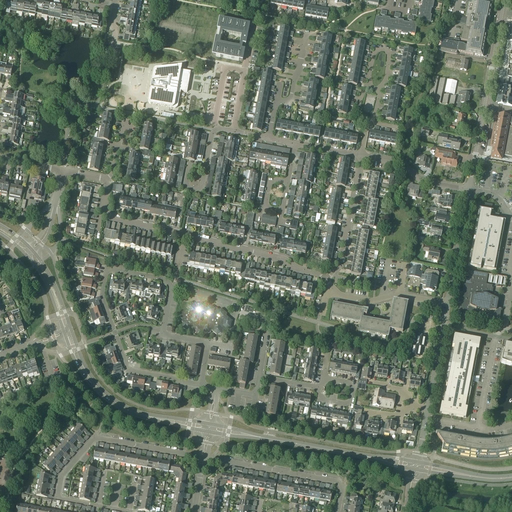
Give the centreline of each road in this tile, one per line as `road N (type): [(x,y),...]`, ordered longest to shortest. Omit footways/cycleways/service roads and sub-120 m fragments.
road 1 (residential): [(105,180),(109,216),(276,256),(325,279)]
road 2 (tertiary): [(504,0),(468,190)]
road 3 (residential): [(202,385),(134,372),(101,297),(109,270)]
road 4 (residential): [(338,511),(337,482),(202,461)]
road 5 (tertiary): [(363,456),(212,429)]
road 6 (residential): [(109,270),(164,280),(171,289),(167,336),(204,343)]
road 7 (tertiary): [(204,427),(134,413),(85,373)]
road 8 (residential): [(325,279),(339,269),(362,156)]
